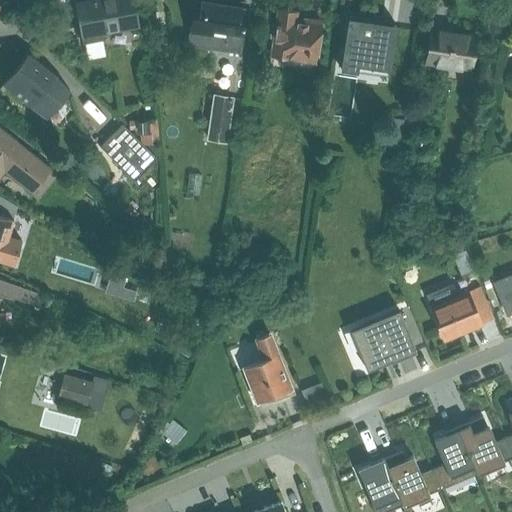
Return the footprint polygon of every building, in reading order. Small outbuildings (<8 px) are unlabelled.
[(104,34),(138,26),(132,0),(104,0),(77,5),(76,5),(84,45),(105,41),(104,34)] [(196,0),(189,47),(240,54),(247,6),(206,0),(196,0)] [(271,58),(316,65),(322,24),(296,19),(297,13),(279,11),(276,23),(272,23),(270,39),(273,40),(271,58)] [(359,66),(390,71),(394,40),(393,40),(395,28),(350,21),(343,71),(358,73),(359,66)] [(425,68),(471,76),(475,41),(432,33),(425,68)] [(3,85),(32,108),(56,78),(27,55),(3,85)] [(234,98),(214,95),(207,141),(228,144),(234,98)] [(263,111),(248,108),(245,122),(260,125),(263,111)] [(426,112),(406,109),(403,130),(424,133),(426,112)] [(157,120),(129,123),(129,132),(139,132),(140,143),(144,147),(159,144),(157,120)] [(100,148),(135,182),(157,161),(144,147),(140,143),(129,132),(122,126),(100,148)] [(32,196),(53,170),(0,129),(0,180),(5,174),(32,196)] [(202,177),(190,175),(186,199),(198,201),(202,177)] [(0,259),(13,263),(21,234),(9,230),(14,210),(0,206),(0,259)] [(463,251),(453,255),(462,277),(473,272),(463,251)] [(26,273),(7,264),(2,274),(22,283),(26,273)] [(508,315),(511,313),(511,275),(494,283),(508,315)] [(0,296),(40,309),(44,296),(0,281),(0,296)] [(214,289),(204,283),(195,297),(206,303),(214,289)] [(444,341),(482,326),(467,291),(457,295),(452,284),(426,295),(444,341)] [(61,306),(47,301),(44,311),(58,316),(61,306)] [(393,363),(417,353),(399,311),(350,331),(367,372),(392,362),(393,363)] [(274,402),(294,394),(270,334),(255,339),(262,359),(243,368),(257,404),(273,398),(274,402)] [(57,402),(87,410),(94,383),(65,375),(57,402)] [(467,421),(432,434),(449,480),(511,456),(511,406),(505,409),(511,429),(511,432),(493,439),(487,423),(470,429),(467,421)] [(161,432),(172,443),(184,431),(172,420),(161,432)] [(105,459),(110,444),(42,424),(37,440),(68,450),(69,447),(105,459)] [(410,451),(385,462),(381,453),(353,465),(371,511),(381,511),(438,489),(429,468),(419,472),(410,451)] [(105,464),(94,460),(89,474),(101,478),(105,464)] [(436,482),(448,479),(443,463),(431,467),(436,482)] [(471,477),(443,485),(447,497),(474,489),(471,477)] [(284,511),(281,503),(258,511),(284,511)]
